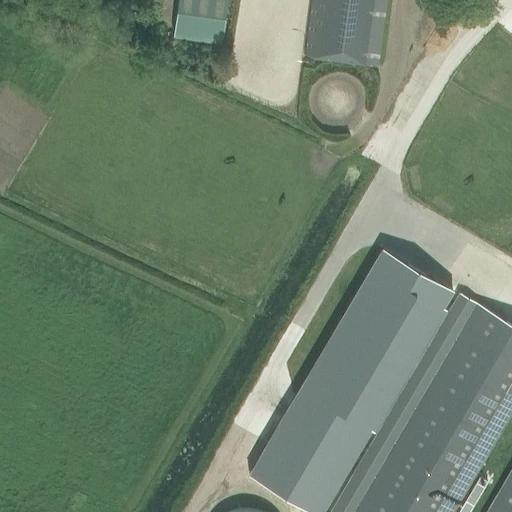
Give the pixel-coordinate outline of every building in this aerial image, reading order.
[(223,55),(231,4),(207,0),(183,0),(175,48),(223,55)] [(386,0),(311,0),(305,56),(379,65),(386,0)] [(314,511),(321,511),(453,289),(383,248),(250,473),(314,511)] [(511,321),(473,298),(468,306),(474,309),(354,511),(453,511),(511,413),(511,321)] [(511,511),(511,472),(488,511),(511,511)]
